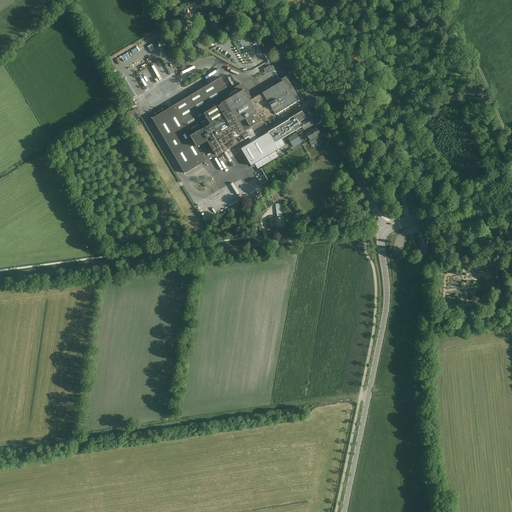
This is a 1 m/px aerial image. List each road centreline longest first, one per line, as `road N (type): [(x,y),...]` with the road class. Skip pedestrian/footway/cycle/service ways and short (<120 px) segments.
road 1 (track): [(78,455),(89,435),(369,393)]
road 2 (tertiary): [(343,511),(386,300),(386,229)]
road 3 (track): [(263,243),(0,279)]
road 4 (tertiary): [(382,224),(257,0)]
road 5 (track): [(441,0),(438,10),(478,67),(511,145)]
road 6 (tertiary): [(386,229),(511,192)]
road 7 (unclassified): [(382,224),(263,243)]
